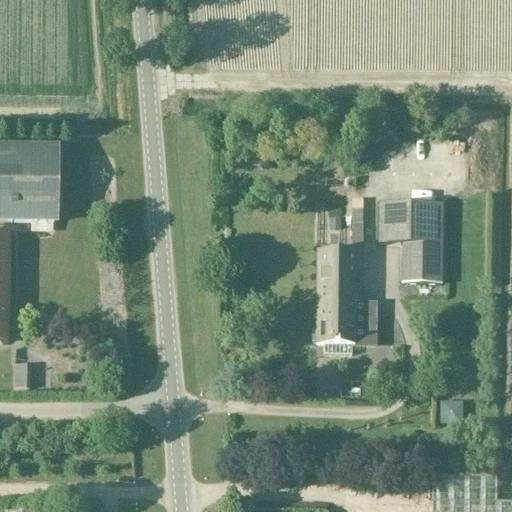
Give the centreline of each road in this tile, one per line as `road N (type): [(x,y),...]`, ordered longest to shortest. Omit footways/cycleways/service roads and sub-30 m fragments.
road 1 (unclassified): [(180,511),(140,0)]
road 2 (unknown): [(172,409),(304,405),(346,382),(358,359),(365,188)]
road 3 (unknown): [(179,498),(365,497),(399,511)]
road 4 (unknown): [(172,409),(0,411)]
